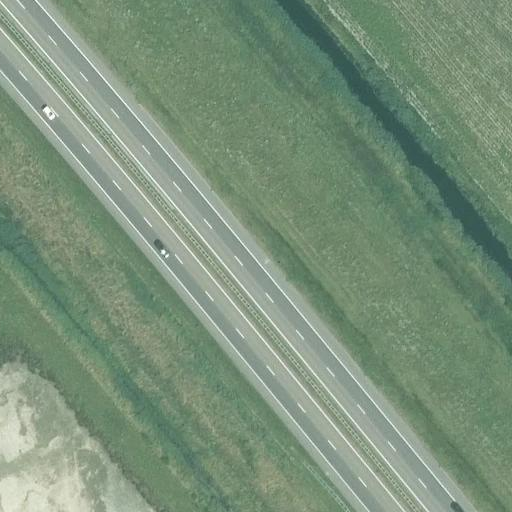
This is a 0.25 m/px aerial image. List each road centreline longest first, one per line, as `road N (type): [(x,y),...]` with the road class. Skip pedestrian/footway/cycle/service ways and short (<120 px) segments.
road 1 (trunk): [(450,511),(23,0)]
road 2 (trunk): [(0,60),(375,511)]
